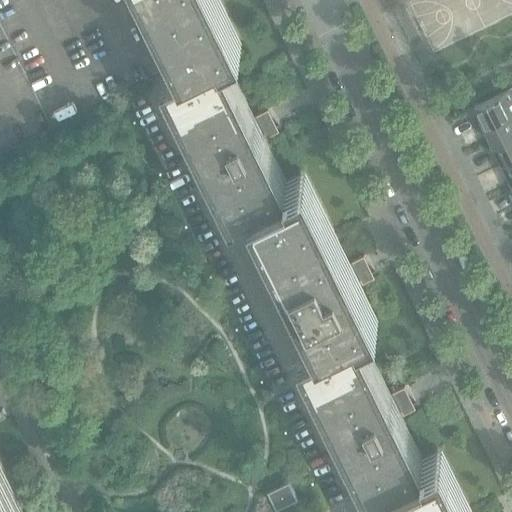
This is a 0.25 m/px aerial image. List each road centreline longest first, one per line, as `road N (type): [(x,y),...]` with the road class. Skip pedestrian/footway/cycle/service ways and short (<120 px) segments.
road 1 (tertiary): [(511,398),(314,0)]
road 2 (residential): [(0,394),(60,511)]
